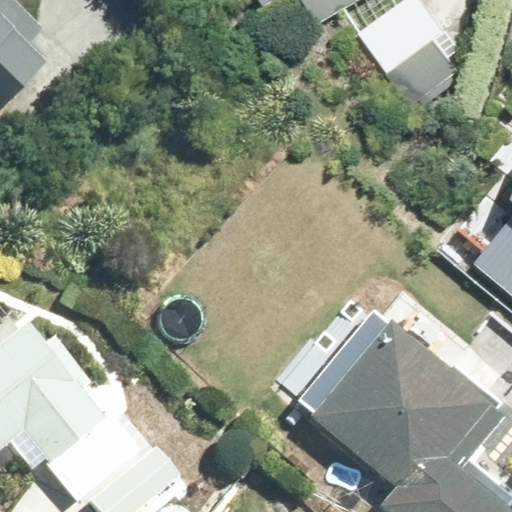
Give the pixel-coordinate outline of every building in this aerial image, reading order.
[(262,0),(269,10),(285,0),(301,0),(318,27),(367,0),(262,0)] [(439,42),(451,34),(427,0),(413,0),(361,37),(389,77),(396,72),(419,105),(462,75),(439,42)] [(41,44),(0,3),(0,114),(42,71),(28,57),(41,44)] [(511,225),(480,263),(511,288),(511,180),(511,181),(511,225)] [(393,493),(376,511),(507,511),(459,472),(502,421),(373,314),(292,408),(393,493)] [(21,328),(0,344),(0,456),(19,442),(44,472),(101,424),(71,388),(79,381),(47,342),(38,349),(21,328)] [(139,454),(125,470),(148,490),(162,472),(139,454)]
